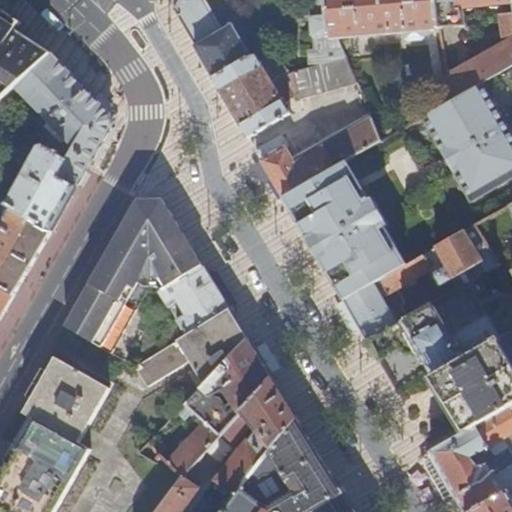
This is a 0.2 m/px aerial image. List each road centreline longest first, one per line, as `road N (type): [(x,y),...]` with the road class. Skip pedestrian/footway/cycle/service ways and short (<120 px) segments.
road 1 (residential): [(131,0),(203,110),(217,181),(412,511)]
road 2 (primary): [(72,0),(142,81),(152,111),(147,143),(0,399)]
